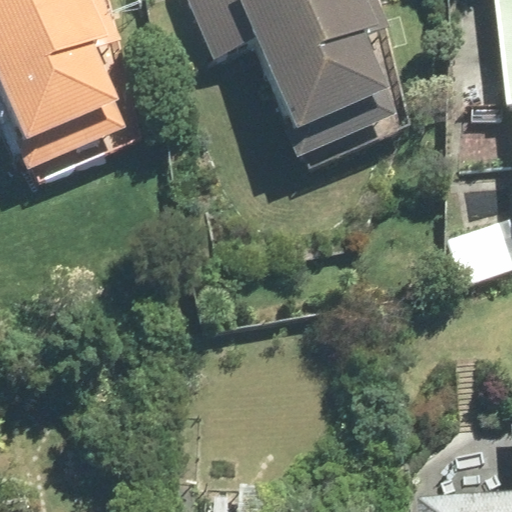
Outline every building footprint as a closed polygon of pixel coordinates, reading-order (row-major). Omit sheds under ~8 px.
[(0,0),(0,137),(24,199),(126,156),(95,82),(111,75),(107,66),(121,60),(95,0),(0,0)] [(377,53),(387,49),(366,0),(179,0),(212,77),(243,62),(296,186),(396,144),(365,71),(382,64),(377,53)] [(511,0),(490,0),(502,121),(511,119),(511,0)] [(511,229),(511,227),(443,251),(460,300),(511,283),(511,229)] [(446,464),(470,506),(421,508),(421,511),(511,511),(511,431),(487,430),(446,464)] [(244,489),(244,511),(285,511),(286,489),(244,489)]
